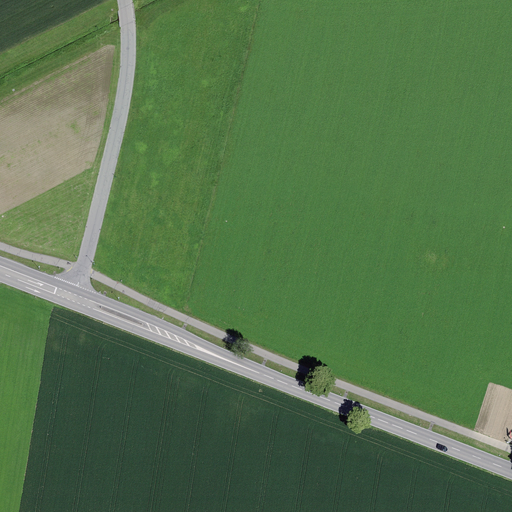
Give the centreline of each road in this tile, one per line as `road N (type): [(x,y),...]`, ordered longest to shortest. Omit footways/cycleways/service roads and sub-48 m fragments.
road 1 (primary): [(511,471),(73,298)]
road 2 (residential): [(125,0),(126,80),(73,298)]
